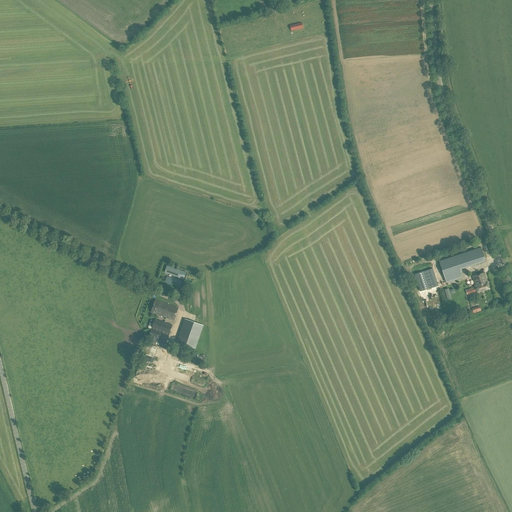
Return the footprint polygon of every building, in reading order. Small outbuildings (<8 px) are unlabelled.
[(290,25),(291,31),(303,28),(302,23),(290,25)] [(481,248),(439,262),(446,283),(463,277),(460,269),(485,261),(481,248)] [(166,269),(165,273),(178,277),(179,274),(180,270),(167,266),(166,269)] [(485,273),(472,277),(475,287),(466,290),(467,294),(476,292),(477,293),(490,289),(485,273)] [(166,283),(173,285),(175,279),(168,277),(166,283)] [(449,289),(445,290),(447,300),(451,299),(450,294),(453,293),(454,291),(453,289),(449,290),(449,289)] [(155,300),(151,312),(174,320),(178,308),(160,301),(155,300)] [(149,337),(153,338),(152,342),(162,345),(161,347),(164,348),(168,349),(169,346),(166,345),(172,325),(155,319),(153,324),(150,323),(149,327),(152,328),(149,337)] [(185,319),(181,331),(180,331),(177,340),(188,343),(197,346),(204,326),(194,322),(185,319)] [(153,358),(157,347),(145,343),(141,354),(153,358)] [(185,350),(177,347),(175,353),(183,356),(185,350)]
